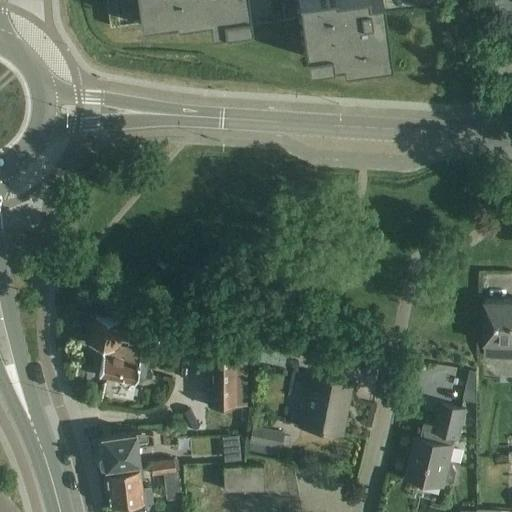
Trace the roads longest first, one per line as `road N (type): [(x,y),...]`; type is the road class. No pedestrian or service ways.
road 1 (unclassified): [(489,130),(40,111)]
road 2 (secondary): [(0,329),(58,511)]
road 3 (unclassified): [(359,511),(389,373)]
